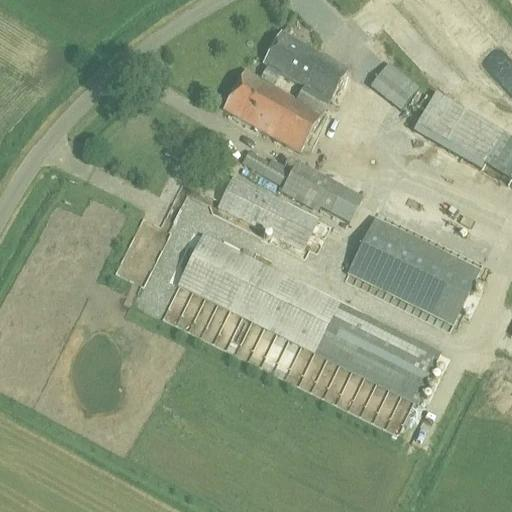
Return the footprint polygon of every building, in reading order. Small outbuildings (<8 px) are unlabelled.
[(300,155),(348,71),(282,34),(263,66),(267,68),(259,82),(246,74),(224,112),(300,155)] [(170,144),(164,156),(176,163),(183,151),(170,144)] [(281,191),(349,226),(362,201),(296,164),(291,174),(272,162),(269,165),(250,154),(241,167),(282,190),(281,191)] [(328,266),(348,228),(321,215),(317,221),(269,198),(273,190),(262,185),(258,193),(232,180),(217,211),(328,266)] [(396,224),(428,244),(444,219),(413,198),(396,224)] [(481,274),(375,221),(348,276),(454,329),(481,274)] [(281,276),(202,238),(178,288),(316,357),(345,295),(300,270),(299,272),(286,266),(281,276)]
